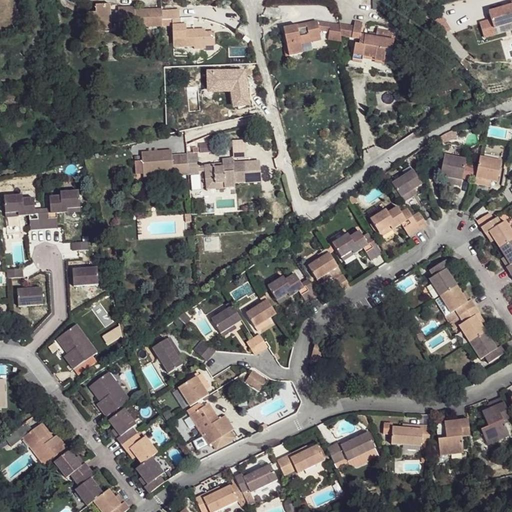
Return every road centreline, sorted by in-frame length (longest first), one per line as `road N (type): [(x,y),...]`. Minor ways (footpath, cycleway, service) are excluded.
road 1 (residential): [(315,415),(297,374),(314,321),(440,237),(462,238),(511,324)]
road 2 (unclassified): [(511,104),(455,121),(312,210)]
road 3 (residential): [(143,511),(206,468),(315,415)]
road 4 (residential): [(511,374),(430,405),(334,406)]
